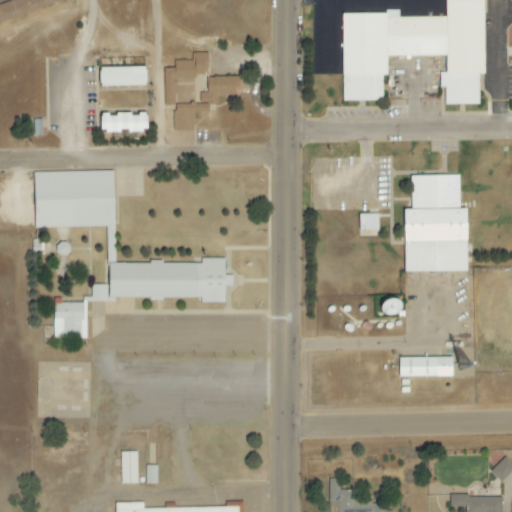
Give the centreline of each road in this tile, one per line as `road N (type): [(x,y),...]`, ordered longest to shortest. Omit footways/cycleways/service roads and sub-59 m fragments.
road 1 (tertiary): [(283,511),(285,0)]
road 2 (residential): [(285,155),(0,161)]
road 3 (residential): [(285,428),(511,422)]
road 4 (residential): [(285,130),(511,127)]
road 5 (residential): [(497,0),(500,128)]
